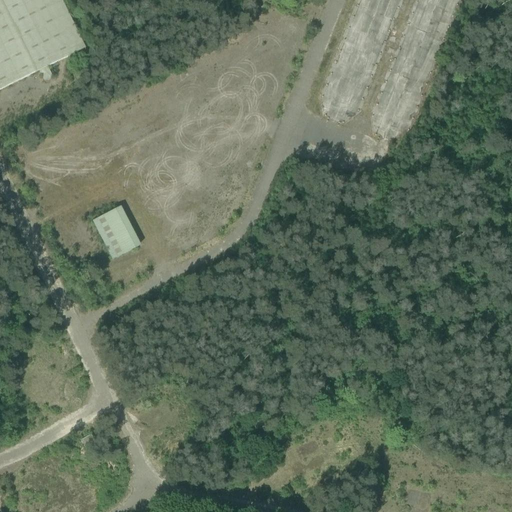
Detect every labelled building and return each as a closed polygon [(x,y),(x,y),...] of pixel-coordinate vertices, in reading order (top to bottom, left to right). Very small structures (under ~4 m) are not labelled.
[(61,0),(0,0),(0,91),(39,72),(44,83),(53,79),(47,68),(71,56),(85,49),(61,0)] [(511,163),(493,177),(504,193),(490,204),(502,222),(511,214),(511,163)] [(115,211),(92,222),(112,261),(135,249),(115,211)] [(19,350),(0,344),(0,407),(2,408),(19,350)] [(91,435),(80,441),(85,449),(96,443),(91,435)]
